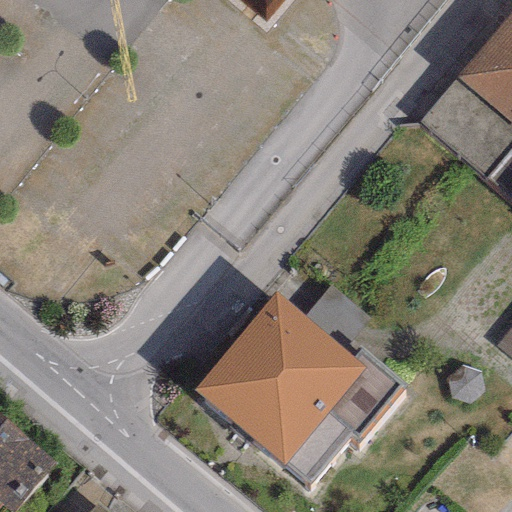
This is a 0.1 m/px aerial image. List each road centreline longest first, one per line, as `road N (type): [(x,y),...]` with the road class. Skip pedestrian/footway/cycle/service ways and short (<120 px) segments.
road 1 (unclassified): [(472,0),(112,429)]
road 2 (unclassified): [(0,333),(112,429)]
road 3 (unclassified): [(112,429),(205,511)]
